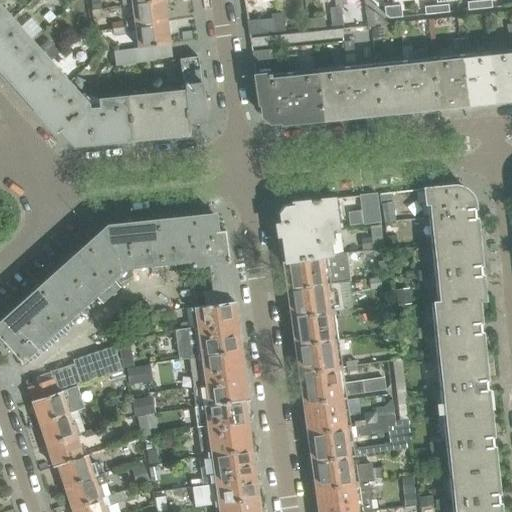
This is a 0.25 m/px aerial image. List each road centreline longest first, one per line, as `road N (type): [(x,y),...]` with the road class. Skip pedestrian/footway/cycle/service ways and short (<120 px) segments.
road 1 (residential): [(242,187),(287,511)]
road 2 (residential): [(496,124),(239,150)]
road 3 (residential): [(242,187),(498,160)]
road 4 (residential): [(61,206),(242,187)]
road 5 (residential): [(239,150),(59,169)]
road 6 (residential): [(219,0),(239,150)]
road 7 (residential): [(511,294),(498,160)]
